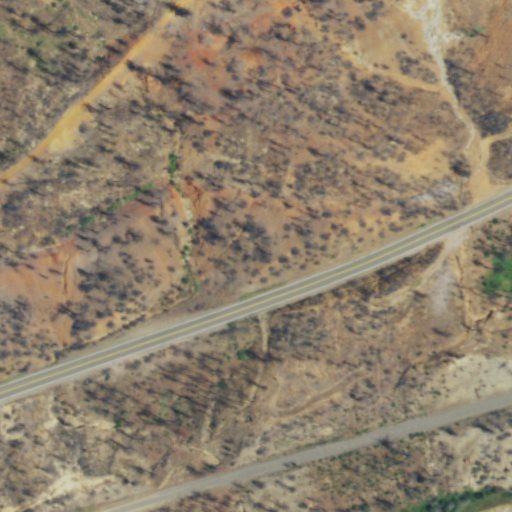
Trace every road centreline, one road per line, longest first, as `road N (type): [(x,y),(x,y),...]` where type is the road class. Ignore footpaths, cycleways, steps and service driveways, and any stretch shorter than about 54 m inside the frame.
road 1 (tertiary): [(511,203),(379,261),(0,393)]
road 2 (track): [(0,184),(45,156),(190,0)]
